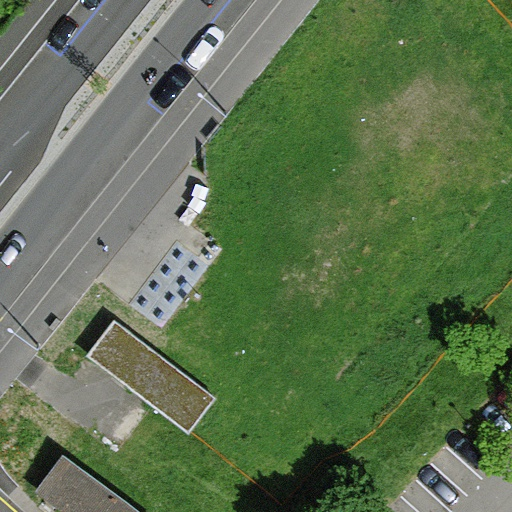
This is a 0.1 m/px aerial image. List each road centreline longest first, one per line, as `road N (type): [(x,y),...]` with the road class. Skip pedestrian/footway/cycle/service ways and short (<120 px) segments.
road 1 (secondary): [(0,272),(220,0)]
road 2 (secondary): [(118,0),(0,147)]
